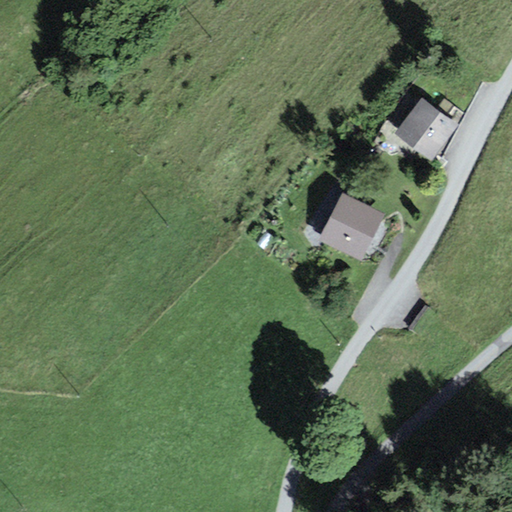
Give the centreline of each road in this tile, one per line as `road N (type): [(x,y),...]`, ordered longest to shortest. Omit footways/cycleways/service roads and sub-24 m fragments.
road 1 (tertiary): [(282,511),(321,405),(427,240),(511,71)]
road 2 (unclassified): [(332,511),(366,463),(511,333)]
